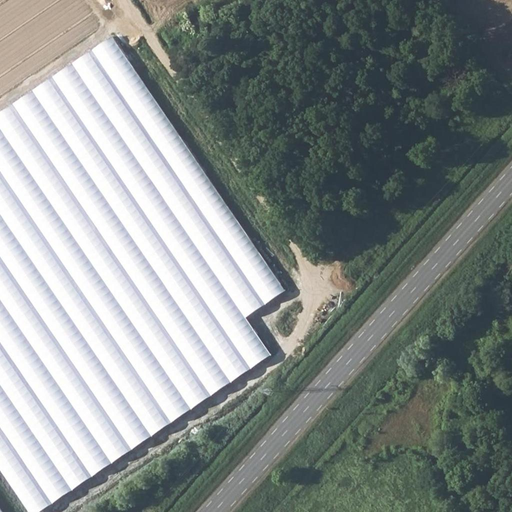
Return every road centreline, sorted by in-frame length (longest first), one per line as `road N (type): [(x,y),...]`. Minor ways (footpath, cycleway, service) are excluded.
road 1 (secondary): [(215,511),(511,182)]
road 2 (track): [(301,331),(319,285),(121,0)]
